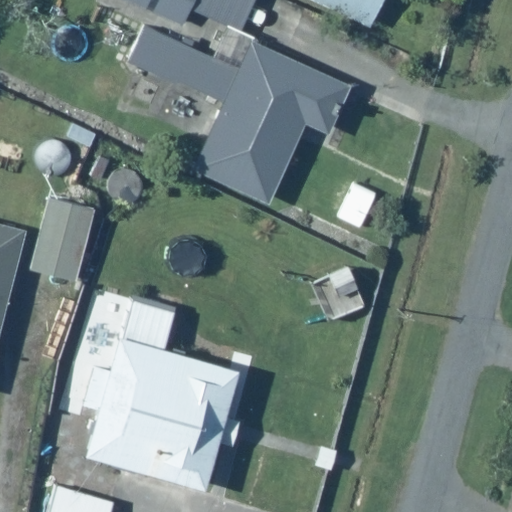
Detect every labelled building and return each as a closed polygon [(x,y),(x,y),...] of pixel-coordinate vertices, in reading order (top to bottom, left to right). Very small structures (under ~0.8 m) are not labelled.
[(137,0),(181,22),(187,9),(219,24),(205,51),(140,18),(121,55),(214,102),(184,163),(260,202),(303,116),(321,126),(345,78),(241,26),(253,0),(137,0)] [(320,0),(370,22),(379,0),(320,0)] [(93,212),(47,199),(27,264),(74,278),(93,212)] [(0,321),(25,228),(0,221),(0,321)] [(91,405),(79,446),(199,482),(235,362),(111,325),(100,361),(91,358),(78,401),(91,405)] [(51,481),(42,511),(102,511),(107,496),(51,481)]
